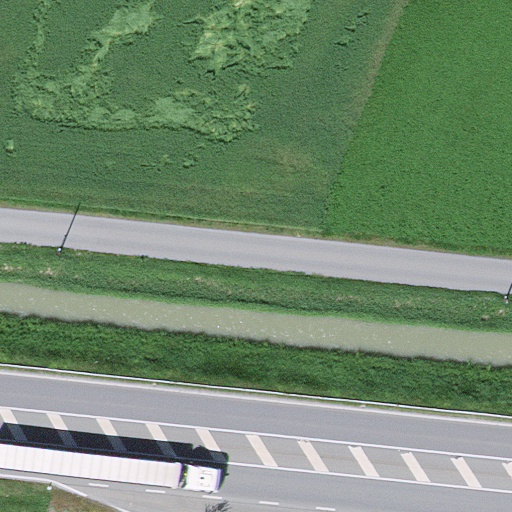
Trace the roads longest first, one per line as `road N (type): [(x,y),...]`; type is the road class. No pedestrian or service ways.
road 1 (unclassified): [(511,274),(0,220)]
road 2 (primary): [(511,483),(0,430)]
